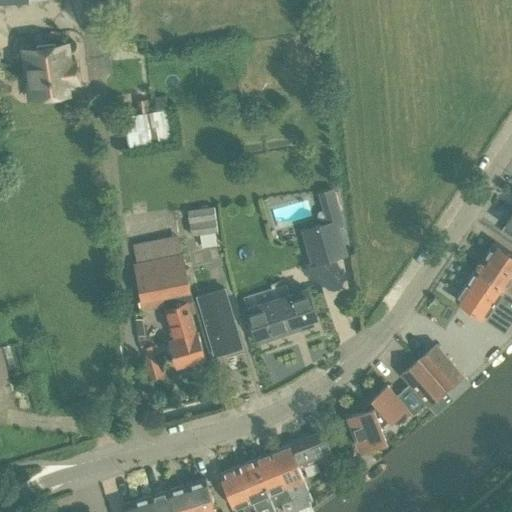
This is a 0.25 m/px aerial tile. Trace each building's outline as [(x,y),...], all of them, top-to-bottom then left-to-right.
[(38,44),(19,47),(26,98),(73,92),(72,82),(80,81),(78,63),(70,65),(66,40),(57,42),(56,38),(38,41),(38,44)] [(188,210),(192,237),(218,233),(215,206),(188,210)] [(301,228),(308,250),(312,265),(344,256),(333,218),(301,228)] [(138,280),(186,270),(179,235),(133,245),(137,261),(134,262),(138,280)] [(511,251),(494,239),(484,255),(491,260),(511,273),(511,251)] [(478,257),(474,264),(476,265),(475,268),(481,272),(501,286),(511,293),(511,279),(510,278),(511,275),(511,273),(491,260),(484,255),(481,259),(478,257)] [(465,282),(455,297),(483,317),(504,331),(511,319),(511,293),(501,286),(481,272),(475,268),(465,282)] [(186,270),(138,280),(142,298),(190,288),(186,270)] [(215,353),(242,345),(224,287),(197,295),(215,353)] [(291,324),(315,316),(306,287),(248,307),(259,340),(292,328),(291,324)] [(196,331),(187,300),(164,307),(173,338),(169,339),(176,364),(205,356),(198,330),(196,331)] [(417,357),(450,397),(469,380),(435,341),(417,357)] [(450,397),(417,357),(401,371),(434,410),(450,397)] [(406,405),(387,383),(369,399),(371,406),(348,415),(361,448),(385,438),(379,423),(389,414),(392,417),(406,405)] [(295,501),(297,507),(311,501),(309,497),(312,496),(298,462),(315,455),(316,458),(331,452),(322,430),(272,450),(273,454),(285,484),(287,483),(295,501)] [(255,457),(268,490),(278,486),(283,498),(281,499),(286,511),(297,507),(295,501),(287,483),(285,484),(273,454),(272,450),(255,457)] [(243,478),(257,511),(271,511),(268,505),(266,506),(261,493),(268,490),(255,457),(237,464),(243,478)] [(257,511),(243,478),(237,464),(219,472),(233,505),(241,501),(245,511),(257,511)] [(216,511),(206,476),(187,482),(195,511),(216,511)] [(195,511),(187,482),(168,488),(175,511),(195,511)] [(175,511),(168,488),(150,493),(155,511),(175,511)] [(134,506),(125,509),(125,511),(155,511),(150,493),(132,499),(134,506)]
